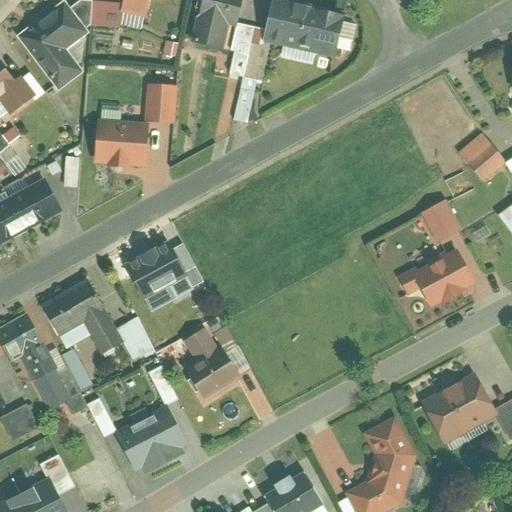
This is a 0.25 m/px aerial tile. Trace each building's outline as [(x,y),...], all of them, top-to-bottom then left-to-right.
[(95,33),(69,0),(67,0),(20,36),(63,92),(89,72),(73,50),(95,33)] [(127,0),(125,12),(152,19),(156,0),(127,0)] [(204,0),(194,42),(227,50),(233,25),(243,27),(249,0),(204,0)] [(293,0),(277,0),(267,40),(340,58),(351,15),(293,0)] [(0,46),(0,102),(4,100),(15,114),(38,95),(0,46)] [(151,84),(148,122),(179,124),(182,87),(151,84)] [(154,123),(104,119),(100,166),(150,170),(154,123)] [(0,135),(0,174),(8,168),(14,176),(25,167),(8,144),(19,136),(12,127),(0,136),(0,135)] [(510,161),(485,133),(462,153),(487,181),(510,161)] [(63,157),(64,187),(80,187),(80,157),(63,157)] [(0,244),(68,208),(51,179),(0,206),(0,244)] [(466,229),(451,196),(422,210),(437,243),(466,229)] [(476,234),(480,241),(495,233),(490,226),(476,234)] [(205,282),(191,257),(179,264),(164,239),(117,265),(138,302),(171,283),(179,297),(205,282)] [(480,280),(462,245),(398,276),(408,296),(424,288),(431,304),(480,280)] [(48,306),(64,336),(89,322),(107,355),(129,343),(121,327),(95,280),(48,306)] [(32,313),(0,330),(0,337),(15,364),(27,357),(39,379),(61,367),(53,352),(32,313)] [(212,320),(216,328),(224,325),(220,316),(212,320)] [(140,317),(121,327),(129,343),(137,358),(157,348),(140,317)] [(228,347),(231,352),(242,345),(230,326),(219,333),(228,347)] [(207,399),(246,375),(244,373),(231,352),(228,347),(222,351),(207,327),(185,341),(201,367),(191,374),(207,399)] [(231,352),(244,373),(255,366),(242,345),(231,352)] [(90,403),(60,348),(53,352),(61,367),(77,397),(71,400),(77,410),(90,403)] [(98,383),(78,348),(66,354),(86,390),(98,383)] [(165,365),(153,372),(169,401),(180,394),(165,365)] [(77,397),(61,367),(39,379),(54,409),(71,400),(77,397)] [(425,399),(452,450),(492,429),(488,421),(503,413),(499,407),(480,370),(425,399)] [(91,404),(107,435),(119,429),(103,398),(91,404)] [(511,400),(499,407),(503,413),(511,431),(511,400)] [(41,423),(30,402),(7,415),(18,435),(41,423)] [(193,444),(171,403),(119,430),(141,471),(193,444)] [(421,454),(401,417),(369,434),(380,454),(372,480),(349,490),(352,496),(359,511),(389,511),(408,503),(421,454)] [(0,511),(62,511),(54,495),(73,487),(58,455),(38,464),(45,479),(0,500),(0,511)] [(312,511),(329,502),(309,470),(268,495),(273,502),(278,511),(312,511)] [(359,511),(352,496),(343,500),(348,511),(359,511)] [(278,511),(273,502),(257,511),(258,511),(278,511)]
